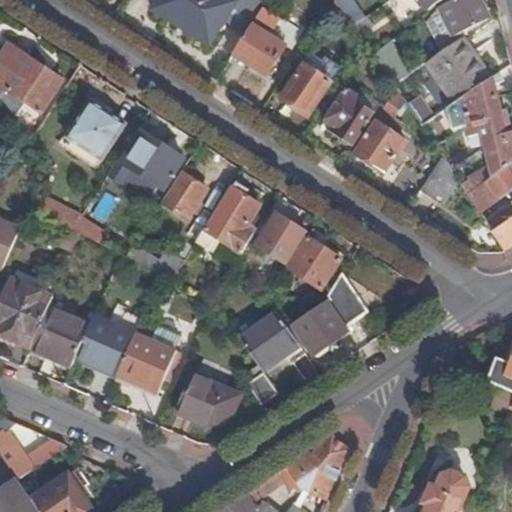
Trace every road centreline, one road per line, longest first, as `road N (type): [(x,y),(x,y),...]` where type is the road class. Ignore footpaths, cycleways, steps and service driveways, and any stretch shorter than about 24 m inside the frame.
road 1 (residential): [(31,0),(440,264),(498,293)]
road 2 (residential): [(218,486),(435,336)]
road 3 (residential): [(0,390),(218,486)]
road 4 (residential): [(357,511),(435,336)]
